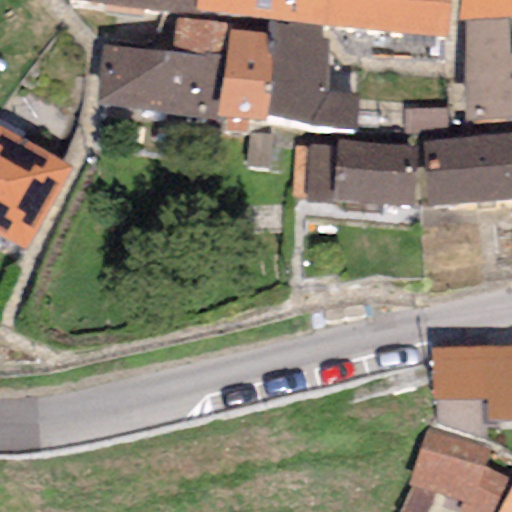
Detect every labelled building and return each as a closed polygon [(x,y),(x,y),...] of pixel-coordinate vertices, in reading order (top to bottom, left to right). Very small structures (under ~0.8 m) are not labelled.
[(71,0),(71,10),(200,22),(321,33),(441,44),(443,0),(71,0)] [(511,0),(460,0),(456,28),(465,28),(511,27),(511,0)] [(511,27),(465,28),(464,134),(511,133),(511,27)] [(230,35),(175,29),(172,62),(226,68),(230,40),(230,35)] [(267,45),(230,40),(226,68),(218,128),(218,132),(265,137),(265,130),(354,144),(356,102),(328,100),(325,45),(267,39),(267,45)] [(172,62),(105,54),(98,113),(218,128),(226,68),(172,62)] [(73,175),(0,133),(0,244),(26,259),(73,175)] [(511,143),(423,151),(428,219),(511,212),(511,143)] [(308,155),(306,211),(410,216),(413,154),(334,150),(334,156),(308,155)] [(511,355),(432,355),(432,412),(486,412),(486,431),(511,431),(511,355)] [(486,455),(431,434),(409,489),(460,509),(459,511),(495,511),(508,483),(479,473),(486,455)] [(511,511),(511,490),(500,511),(511,511)]
